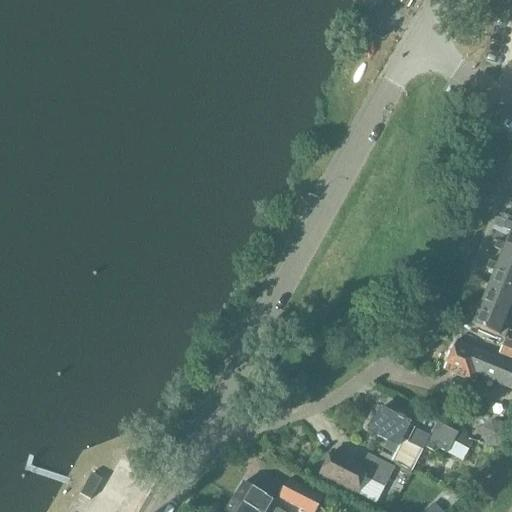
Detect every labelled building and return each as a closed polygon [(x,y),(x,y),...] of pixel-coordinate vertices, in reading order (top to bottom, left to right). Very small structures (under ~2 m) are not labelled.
[(288,0),(312,13),(313,13),(314,13),(315,13),(316,13),(317,13),(318,13),(319,13),(320,13),(321,12),(322,12),(322,11),(323,11),(324,11),(324,10),(325,9),(326,9),(326,8),(327,7),(327,6),(328,5),(328,4),(328,3),(329,2),(329,1),(329,0),(328,0),(288,0)] [(510,232),(505,244),(505,245),(511,247),(511,223),(506,221),(502,229),(510,232)] [(502,252),(497,264),(497,265),(511,270),(511,247),(505,245),(505,244),(497,241),(494,248),(502,252)] [(494,272),(489,284),(511,294),(511,270),(497,265),(497,264),(489,261),(486,268),(494,272)] [(486,292),(480,304),(507,315),(511,303),(511,294),(489,284),(481,281),(478,288),(486,292)] [(511,317),(507,315),(480,304),(472,326),(505,339),(511,322),(511,317)] [(477,375),(504,386),(511,388),(511,363),(457,340),(444,370),(474,383),(477,375)] [(429,437),(414,429),(409,426),(410,424),(404,421),(404,419),(399,416),(398,418),(380,409),(368,432),(369,433),(370,432),(398,446),(397,447),(398,447),(402,440),(407,443),(422,451),(426,442),(429,437)] [(458,434),(437,422),(429,437),(426,442),(448,454),(454,442),(458,434)] [(472,441),(458,434),(454,442),(468,449),(472,441)] [(320,476),(356,495),(365,478),(385,488),(395,468),(368,454),(362,467),(332,452),(320,476)] [(278,498),(305,511),(316,511),(323,499),(288,480),(278,498)] [(244,483),(234,498),(256,511),(282,511),(278,510),(269,511),(267,511),(273,501),(244,483)] [(256,511),(234,498),(225,511),(256,511)]
